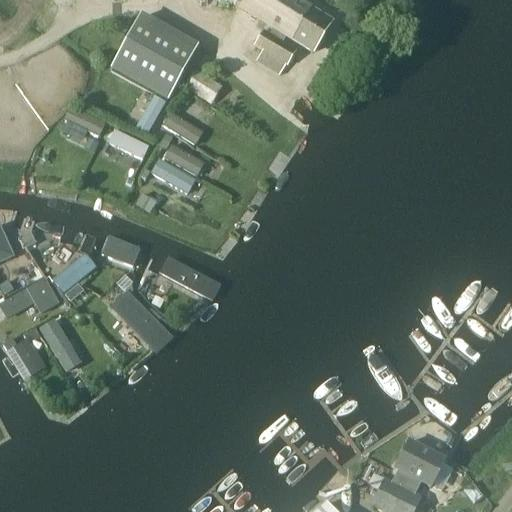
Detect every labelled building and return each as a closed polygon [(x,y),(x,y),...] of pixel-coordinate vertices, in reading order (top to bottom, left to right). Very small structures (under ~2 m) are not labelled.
[(297,0),(245,0),(239,11),(272,31),(269,36),(263,31),(253,48),(261,54),(255,63),(278,78),(285,68),(287,68),(297,52),(283,43),(285,39),(313,56),(333,22),(297,0)] [(141,17),(110,73),(167,103),(197,47),(141,17)] [(210,107),(222,88),(195,71),(183,90),(210,107)] [(149,101),(135,132),(145,137),(160,107),(149,101)] [(97,136),(103,125),(72,110),(67,120),(97,136)] [(164,128),(169,131),(194,144),(201,133),(171,117),(164,128)] [(142,163),(149,149),(115,134),(109,148),(142,163)] [(166,136),(159,148),(166,152),(173,140),(166,136)] [(89,140),(85,149),(94,153),(98,145),(89,140)] [(170,148),(164,160),(196,178),(203,166),(170,148)] [(159,163),(152,176),(187,195),(194,182),(159,163)] [(129,179),(125,185),(131,188),(134,181),(129,179)] [(188,230),(196,214),(153,193),(144,211),(151,215),(153,212),(188,230)] [(136,196),(134,200),(137,201),(134,206),(144,211),(148,201),(139,197),(139,198),(136,196)] [(0,250),(13,245),(3,223),(0,224),(0,250)] [(30,233),(20,239),(26,250),(36,244),(30,233)] [(99,254),(131,267),(139,248),(107,236),(99,254)] [(221,287),(167,260),(158,275),(213,304),(221,287)] [(84,261),(55,285),(65,297),(73,291),(70,287),(92,270),(84,261)] [(39,269),(27,275),(33,285),(44,279),(39,269)] [(125,277),(118,285),(125,292),(132,284),(125,277)] [(30,291),(0,307),(6,319),(36,302),(43,314),(59,305),(47,282),(30,291)] [(80,285),(67,296),(72,303),(85,292),(80,285)] [(157,298),(153,306),(161,310),(165,302),(157,298)] [(158,350),(171,337),(133,300),(121,313),(158,350)] [(50,322),(35,331),(39,339),(41,342),(42,341),(61,369),(73,362),(54,334),(57,332),(50,322)] [(34,330),(23,337),(27,342),(28,345),(39,339),(35,331),(34,330)] [(11,340),(2,346),(6,352),(15,347),(11,340)] [(28,345),(27,342),(16,349),(32,376),(43,369),(28,345)] [(448,437),(444,445),(450,448),(454,440),(448,437)] [(394,470),(399,472),(392,485),(384,481),(370,507),(380,511),(413,511),(420,499),(414,496),(420,483),(430,488),(444,461),(408,443),(394,470)]
